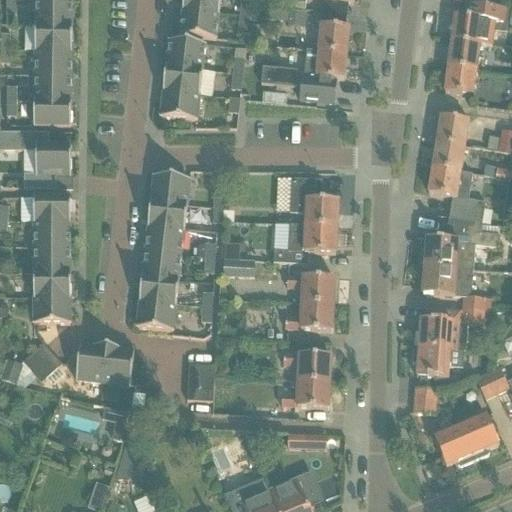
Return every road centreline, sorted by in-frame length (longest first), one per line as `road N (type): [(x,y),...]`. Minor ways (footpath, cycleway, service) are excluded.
road 1 (residential): [(383,158),(374,433),(384,511)]
road 2 (residential): [(383,158),(130,156)]
road 3 (residential): [(110,335),(130,156)]
road 4 (residential): [(411,0),(383,158)]
road 5 (residential): [(130,156),(147,0)]
